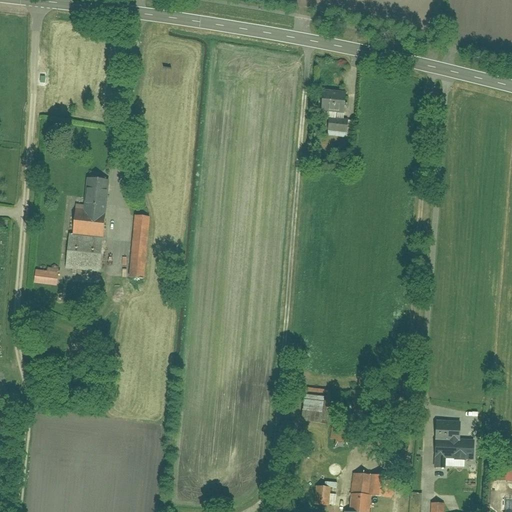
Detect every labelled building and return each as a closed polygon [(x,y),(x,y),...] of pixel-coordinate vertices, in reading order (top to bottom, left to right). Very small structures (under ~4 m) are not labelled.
[(345,94),(322,93),(321,119),(327,119),(326,138),(344,139),(345,120),(343,120),(345,94)] [(58,267),(93,271),(103,183),(88,181),(85,209),(74,208),(71,238),(61,237),(58,267)] [(128,279),(139,279),(144,219),(133,218),(128,279)] [(37,270),(35,284),(58,287),(60,270),(48,268),(48,272),(37,270)] [(322,393),(301,392),(299,420),(321,421),(322,393)] [(367,396),(352,396),(352,411),(367,411),(367,396)] [(437,420),(434,469),(445,470),(445,460),(454,460),(454,461),(466,462),(466,461),(474,461),(476,439),(461,439),(462,422),(437,420)] [(347,427),(330,425),(327,455),(344,457),(347,427)] [(511,483),(511,467),(511,458),(495,457),(493,481),(511,483)] [(387,476),(351,473),(348,511),(360,511),(362,494),(385,496),(387,476)] [(327,487),(314,486),(313,503),(326,504),(327,487)] [(421,511),(423,495),(410,494),(408,511),(421,511)]
